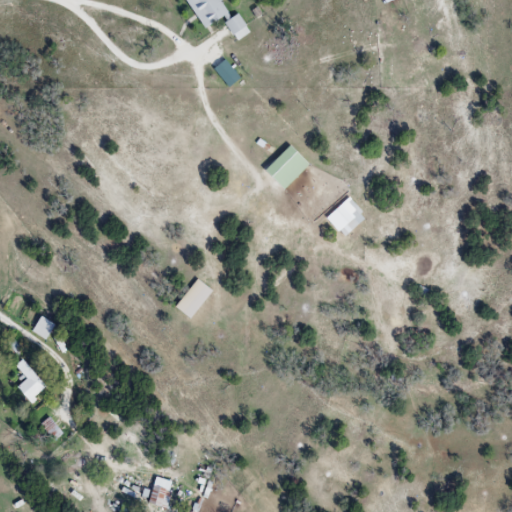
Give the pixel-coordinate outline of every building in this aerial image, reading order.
[(180,0),(198,29),(217,18),(232,42),(245,34),(233,14),(225,19),(213,0),(180,0)] [(304,166),(284,147),(259,172),(279,192),(304,166)] [(349,219),(336,231),(343,238),(364,218),(346,199),(337,207),(349,219)] [(209,293),(195,280),(171,308),(185,320),(209,293)] [(54,326),(40,318),(31,333),(45,341),(54,326)] [(25,380),(14,389),(27,403),(44,387),(21,361),(14,368),(25,380)] [(58,434),(46,420),(39,426),(51,440),(58,434)] [(172,485),(153,478),(144,504),(162,511),(172,485)]
